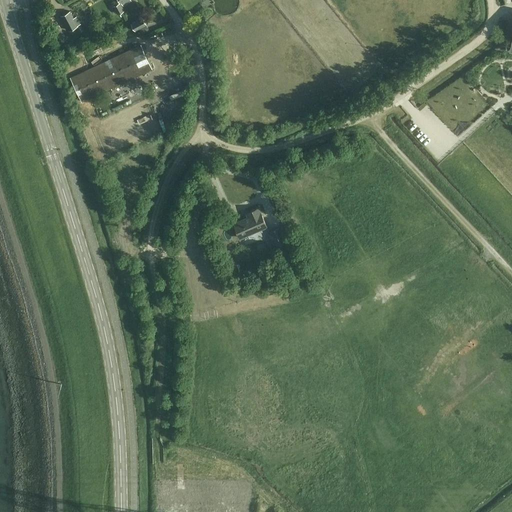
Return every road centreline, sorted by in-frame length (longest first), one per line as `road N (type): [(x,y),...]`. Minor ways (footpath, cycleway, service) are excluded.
road 1 (tertiary): [(123,511),(121,427),(96,298),(4,0)]
road 2 (track): [(203,131),(226,147),(268,149),(367,117),(481,36),(490,0)]
road 3 (track): [(203,131),(170,171),(150,236),(163,322),(157,435)]
road 4 (track): [(367,117),(511,269)]
road 5 (track): [(162,0),(199,58),(203,131)]
